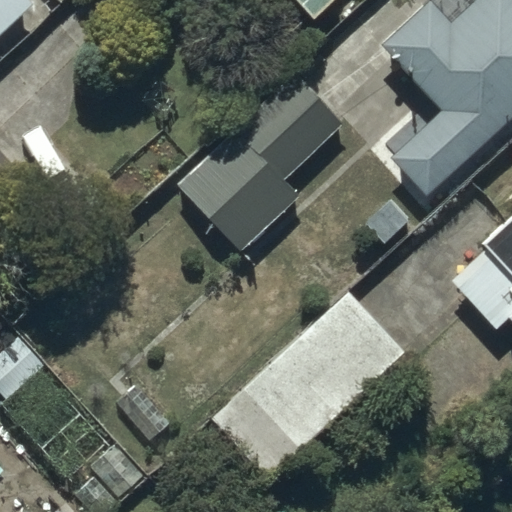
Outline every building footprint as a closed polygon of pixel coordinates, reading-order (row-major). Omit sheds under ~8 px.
[(0,0),(0,23),(25,0),(0,0)] [(284,0),(311,32),(343,7),(337,0),(284,0)] [(434,5),(388,51),(445,118),(394,162),(429,203),(511,130),(511,0),(486,0),(454,28),(434,5)] [(296,78),(177,191),(242,258),(300,203),(285,187),(345,130),(296,78)] [(492,260),(454,294),(501,347),(511,336),(511,231),(486,254),(492,260)] [(352,302),(214,429),(248,466),(222,489),(243,511),(245,511),(407,362),(352,302)]
